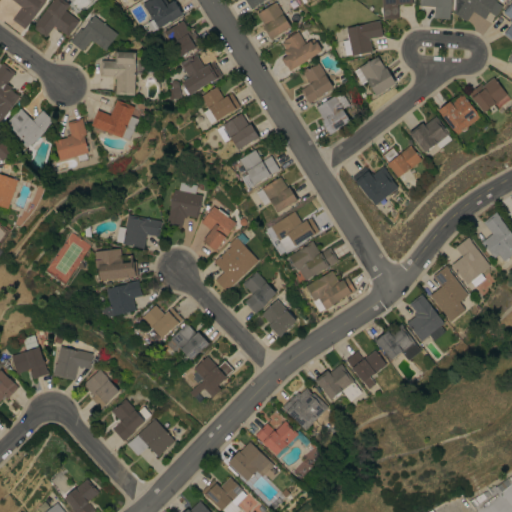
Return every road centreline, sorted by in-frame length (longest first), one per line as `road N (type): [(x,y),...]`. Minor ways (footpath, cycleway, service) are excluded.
road 1 (residential): [(393,289),(208,0)]
road 2 (tertiary): [(393,289),(276,373),(142,511)]
road 3 (residential): [(434,63),(412,55),(424,40),(471,45),(476,62),(434,63),(419,92),(316,169)]
road 4 (residential): [(0,448),(50,410),(148,508)]
road 5 (tertiary): [(511,178),(463,209),(393,289)]
road 6 (residential): [(177,269),(276,373)]
